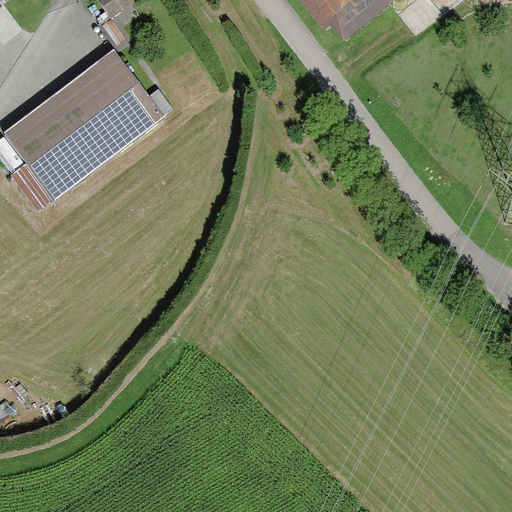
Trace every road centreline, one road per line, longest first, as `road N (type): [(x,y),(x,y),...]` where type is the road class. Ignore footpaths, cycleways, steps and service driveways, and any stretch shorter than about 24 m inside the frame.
road 1 (track): [(184,0),(233,87),(230,133),(202,189),(64,329),(20,361),(0,363)]
road 2 (unclassified): [(492,281),(266,0)]
